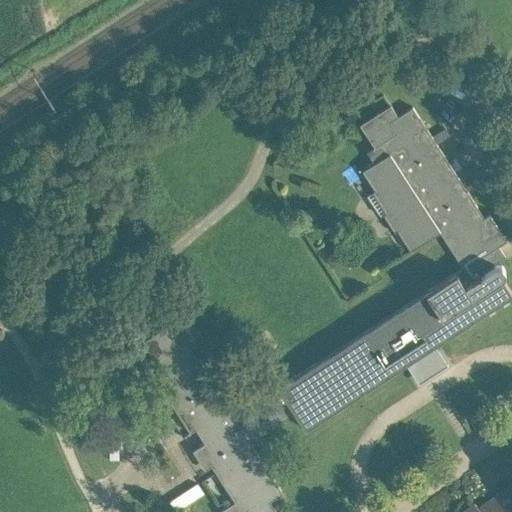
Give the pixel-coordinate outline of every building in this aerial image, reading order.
[(376,190),(370,194),(393,230),(397,227),(409,246),(435,228),(460,265),(290,378),(288,377),(286,376),(283,376),(281,377),(279,378),(278,380),(277,381),(277,384),(278,386),(232,417),(185,346),(194,340),(184,324),(169,333),(165,326),(142,341),(153,359),(146,364),(190,432),(195,428),(204,442),(199,446),(234,501),(220,511),(276,511),(269,501),(283,492),(249,441),(294,412),(305,428),(406,363),(410,370),(411,370),(414,374),(427,366),(419,354),(435,344),(511,294),(511,292),(502,277),(503,276),(504,275),(504,274),(505,273),(505,272),(505,271),(505,269),(504,268),(504,267),(503,266),(502,265),(501,265),(500,264),(499,264),(497,264),(496,264),(495,265),(494,265),(486,253),(506,240),(489,213),(484,217),(412,106),(397,115),(390,104),(364,122),(360,124),(375,146),(371,149),(367,151),(374,162),(369,166),(363,170),(374,187),(376,190)] [(432,136),(436,143),(449,134),(445,127),(432,136)] [(118,332),(104,340),(109,348),(123,340),(118,332)] [(474,502),(460,511),(511,511),(511,487),(509,484),(478,507),(474,502)] [(177,510),(190,501),(183,491),(170,500),(177,510)]
